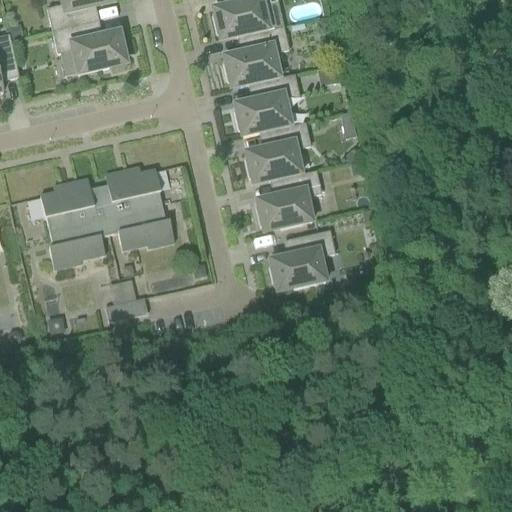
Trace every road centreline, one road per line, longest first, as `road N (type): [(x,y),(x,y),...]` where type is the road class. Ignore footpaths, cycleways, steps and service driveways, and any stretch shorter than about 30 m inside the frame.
road 1 (residential): [(153,313),(221,297),(181,105)]
road 2 (secondary): [(511,424),(313,511)]
road 3 (residential): [(0,145),(181,105)]
road 4 (secondary): [(356,511),(511,443)]
